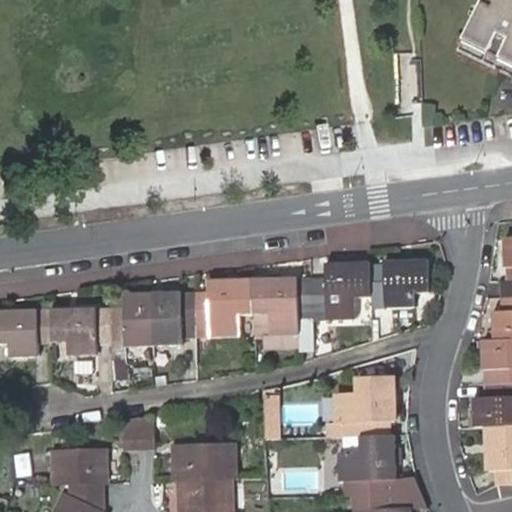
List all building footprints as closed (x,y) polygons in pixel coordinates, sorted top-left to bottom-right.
[(511,0),(485,0),(459,52),(511,78),(511,0)] [(400,90),(399,109),(415,110),(416,91),(400,90)] [(497,470),(497,487),(497,486),(511,485),(511,235),(505,236),(505,267),(508,267),(509,280),(503,281),(503,310),(493,310),(494,340),(483,341),(484,351),(484,370),(486,369),(487,398),(473,399),(474,428),(488,428),(488,470),(497,470)] [(182,291),(127,292),(127,306),(97,307),(97,304),(52,305),(51,308),(39,308),(39,305),(0,305),(0,336),(10,336),(11,351),(39,351),(39,335),(70,335),(70,351),(98,351),(97,338),(128,338),(128,346),(182,344),(183,337),(239,336),(240,314),(271,313),(271,335),(299,335),(300,321),(356,320),(356,299),(386,298),(386,309),(415,309),(415,294),(430,294),(429,259),(386,259),(386,266),(371,267),(371,262),(328,263),(328,279),(300,280),(300,277),(210,279),(210,294),(182,294),(182,291)] [(421,488),(418,479),(398,480),(396,435),(392,436),(392,421),(396,421),(394,376),(358,376),(359,393),(337,394),(338,422),(328,423),(328,437),(363,436),(363,453),(339,454),(340,496),(354,496),(354,511),(412,511),(412,508),(428,508),(426,503),(421,488)] [(278,426),(278,398),(265,399),(265,401),(266,426),(278,426)] [(155,416),(124,420),(125,448),(157,446),(155,416)] [(279,438),(278,426),(266,426),(266,439),(279,438)] [(236,511),(235,479),(239,479),(237,442),(176,443),(177,480),(183,480),(183,511),(236,511)] [(107,511),(108,511),(107,510),(105,484),(107,484),(105,449),(55,452),(56,485),(72,485),(73,494),(68,492),(57,511),(107,511)]
